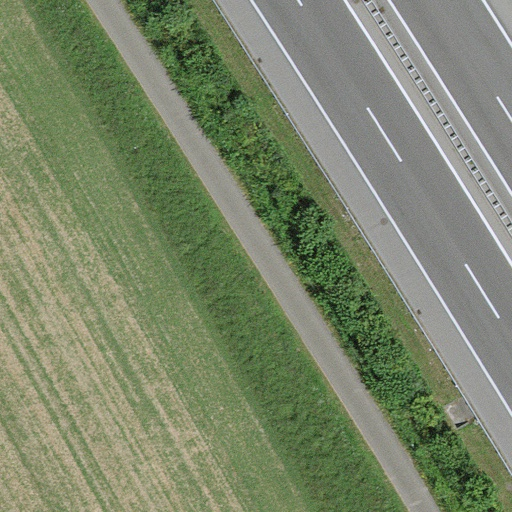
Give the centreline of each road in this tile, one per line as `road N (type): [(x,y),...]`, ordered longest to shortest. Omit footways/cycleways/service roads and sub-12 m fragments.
road 1 (track): [(419,511),(99,0)]
road 2 (motorway): [(298,0),(511,344)]
road 3 (motorway): [(511,122),(434,0)]
